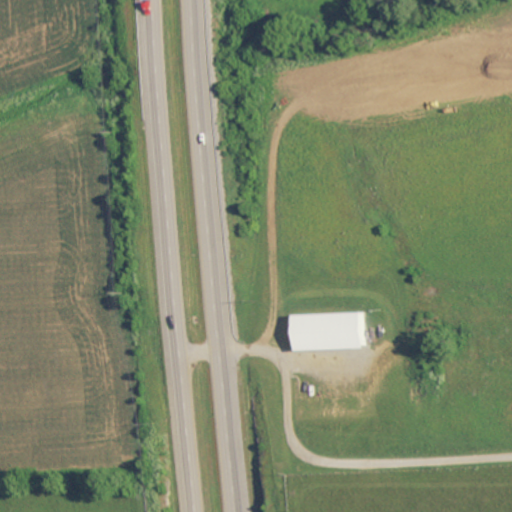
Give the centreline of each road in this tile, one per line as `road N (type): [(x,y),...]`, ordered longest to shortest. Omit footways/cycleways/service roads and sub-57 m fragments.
road 1 (trunk): [(156,0),(192,511)]
road 2 (trunk): [(232,511),(198,0)]
